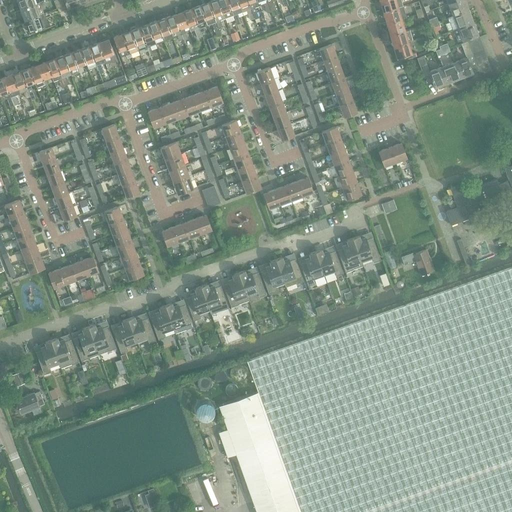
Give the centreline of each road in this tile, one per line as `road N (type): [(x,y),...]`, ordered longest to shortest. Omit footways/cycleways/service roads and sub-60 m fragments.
road 1 (residential): [(0,345),(344,228),(363,205)]
road 2 (residential): [(401,109),(508,70),(477,0)]
road 3 (residential): [(202,199),(163,212),(124,104)]
road 4 (residential): [(235,64),(245,51),(367,12)]
road 5 (residential): [(85,232),(56,243),(17,138)]
road 6 (residential): [(301,152),(273,163),(235,64)]
